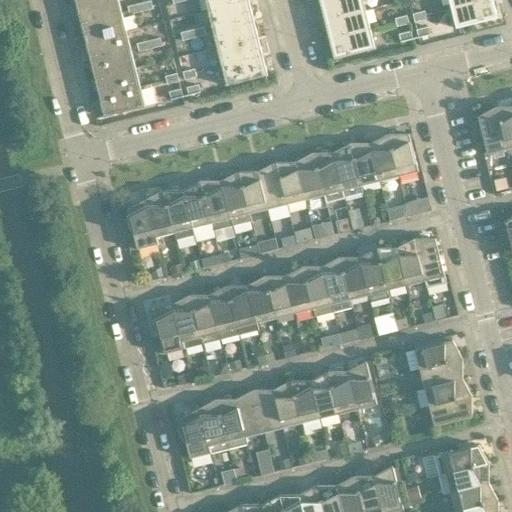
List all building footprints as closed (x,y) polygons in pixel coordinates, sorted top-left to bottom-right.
[(118,0),(93,0),(76,4),(80,23),(121,13),(118,0)] [(248,0),(204,0),(207,11),(248,1),(248,0)] [(362,0),(329,0),(320,2),(324,21),(365,11),(362,0)] [(448,0),(451,9),(487,0),(448,0)] [(492,0),(487,0),(451,9),(456,29),(497,18),(492,0)] [(151,1),(139,4),(141,12),(153,9),(151,1)] [(248,1),(207,11),(212,30),(253,19),(248,1)] [(129,15),(141,12),(139,4),(128,7),(129,15)] [(365,11),(324,21),(329,40),(370,30),(365,11)] [(413,15),(414,23),(426,20),(424,12),(413,15)] [(121,13),(80,23),(85,42),(126,31),(121,13)] [(409,24),(407,16),(395,19),(397,27),(409,24)] [(253,19),(212,30),(217,48),(258,38),(253,19)] [(204,27),(192,30),(194,38),(206,35),(204,27)] [(416,30),(418,38),(430,35),(428,27),(416,30)] [(181,33),(183,41),(194,38),(192,30),(181,33)] [(370,30),(329,40),(334,59),(375,49),(370,30)] [(126,31),(85,42),(90,60),(131,50),(126,31)] [(412,40),(410,32),(399,35),(401,43),(412,40)] [(160,38),(149,41),(150,49),(162,46),(160,38)] [(258,38),(217,48),(222,67),(262,57),(258,38)] [(149,41),(137,44),(139,52),(150,49),(149,41)] [(131,50),(90,60),(95,79),(136,69),(131,50)] [(262,57),(222,67),(226,87),(267,76),(262,57)] [(136,69),(95,79),(99,98),(140,87),(136,69)] [(194,69),(183,72),(185,80),(196,77),(194,69)] [(167,84),(179,82),(177,74),(165,77),(167,84)] [(187,88),(189,96),(200,93),(198,85),(187,88)] [(140,87),(99,98),(104,117),(145,107),(140,87)] [(171,100),(183,97),(181,89),(169,92),(171,100)] [(487,155),(507,150),(496,107),(478,117),(487,155)] [(511,107),(496,107),(507,150),(511,148),(511,107)] [(388,134),(370,144),(380,182),(399,177),(388,134)] [(409,134),(388,134),(399,177),(418,172),(409,134)] [(361,186),(351,144),(333,153),(343,191),(344,198),(363,193),(361,186)] [(380,182),(370,144),(351,144),(361,186),(380,182)] [(313,153),(296,162),(305,200),(324,196),(313,153)] [(343,191),(333,153),(313,153),(324,196),(343,191)] [(287,205),(276,162),(259,172),(268,210),(287,205)] [(296,162),(276,162),(287,205),(305,200),(296,162)] [(251,221),(239,172),(221,181),(232,226),(251,221)] [(270,216),(268,210),(259,172),(239,172),(251,221),(270,216)] [(496,192),(508,189),(505,178),(493,181),(496,192)] [(211,224),(201,181),(183,191),(193,229),(211,224)] [(232,226),(221,181),(201,181),(211,224),(213,231),(232,226)] [(174,233),(164,191),(146,200),(156,238),(157,238),(174,233)] [(195,235),(193,229),(183,191),(164,191),(174,233),(176,240),(195,235)] [(410,213),(433,208),(430,196),(407,201),(410,213)] [(158,245),(157,238),(156,238),(146,200),(128,210),(129,218),(124,220),(132,235),(134,235),(137,250),(158,245)] [(405,205),(397,206),(401,219),(408,217),(405,205)] [(353,231),(350,218),(346,206),(333,210),(339,234),(353,231)] [(362,219),(352,222),(354,230),(364,228),(362,219)] [(330,222),(323,223),(326,237),(333,235),(330,222)] [(310,228),(298,231),(301,243),(313,240),(310,228)] [(293,235),(280,238),(283,247),(296,244),(293,235)] [(425,282),(414,239),(397,248),(406,286),(425,282)] [(445,277),(435,239),(414,239),(425,282),(427,289),(446,284),(445,277)] [(389,298),(388,291),(377,248),(359,258),(369,296),(371,303),(389,298)] [(406,286),(397,248),(377,248),(388,291),(406,286)] [(223,252),(219,253),(222,263),(230,261),(229,254),(223,252)] [(219,254),(201,258),(203,268),(221,264),(219,254)] [(352,308),(350,300),(340,258),(322,267),(334,313),(352,308)] [(369,296),(359,258),(340,258),(350,300),(369,296)] [(313,310),(302,267),(285,276),(294,314),(313,310)] [(334,313),(322,267),(302,267),(313,310),(315,317),(334,313)] [(276,319),(265,276),(247,286),(257,324),(276,319)] [(285,276),(265,276),(276,319),(294,314),(285,276)] [(239,335),(227,286),(209,295),(221,340),(239,335)] [(258,331),(257,324),(247,286),(227,286),(239,335),(258,331)] [(202,345),(190,295),(172,304),(182,342),(183,342),(185,349),(202,345)] [(221,340),(209,295),(190,295),(202,345),(221,340)] [(182,342),(172,304),(154,314),(156,322),(150,325),(158,340),(160,340),(161,343),(155,344),(157,356),(164,354),(185,349),(183,342),(182,342)] [(432,307),(435,320),(446,317),(443,304),(432,307)] [(406,318),(395,321),(397,331),(409,328),(406,318)] [(368,336),(366,326),(357,328),(360,338),(368,336)] [(350,332),(339,334),(342,344),(352,341),(350,332)] [(322,342),(323,349),(335,346),(333,340),(322,342)] [(415,350),(420,370),(462,359),(453,341),(415,350)] [(291,343),(283,345),(286,357),(294,355),(291,343)] [(462,359),(420,370),(425,389),(462,379),(462,359)] [(366,362),(347,372),(357,410),(377,405),(366,362)] [(388,368),(378,370),(381,378),(390,376),(388,368)] [(328,372),(310,381),(320,419),(338,414),(328,372)] [(347,372),(328,372),(338,414),(357,410),(347,372)] [(177,377),(179,385),(193,382),(191,373),(177,377)] [(462,379),(425,389),(429,407),(472,396),(462,379)] [(290,381),(273,390),(283,428),(301,424),(290,381)] [(310,381),(290,381),(301,424),(320,419),(310,381)] [(389,384),(380,386),(382,396),(391,394),(389,384)] [(253,390),(236,400),(245,438),(264,433),(253,390)] [(273,390),(253,390),(264,433),(283,428),(273,390)] [(472,396),(429,407),(434,427),(472,417),(472,396)] [(229,449),(216,400),(199,409),(208,447),(209,447),(211,454),(229,449)] [(245,438),(236,400),(216,400),(229,449),(247,445),(245,438)] [(208,447),(199,409),(180,419),(182,427),(177,430),(185,445),(186,444),(190,459),(211,454),(209,447),(208,447)] [(347,445),(350,454),(363,450),(361,441),(347,445)] [(185,445),(179,446),(181,458),(189,456),(186,444),(185,445)] [(489,464),(479,445),(441,455),(435,456),(439,476),(489,464)] [(489,484),(489,464),(439,476),(444,495),(451,493),(489,484)] [(403,511),(392,466),(373,476),(382,511),(403,511)] [(362,511),(354,476),(336,485),(343,511),(362,511)] [(382,511),(373,476),(354,476),(362,511),(382,511)] [(498,501),(489,484),(451,493),(455,511),(498,501)] [(323,511),(317,485),(299,495),(303,511),(323,511)] [(343,511),(336,485),(317,485),(323,511),(343,511)] [(283,511),(279,495),(262,504),(263,511),(283,511)] [(303,511),(299,495),(279,495),(283,511),(303,511)] [(497,511),(498,501),(455,511),(454,511),(497,511)]
